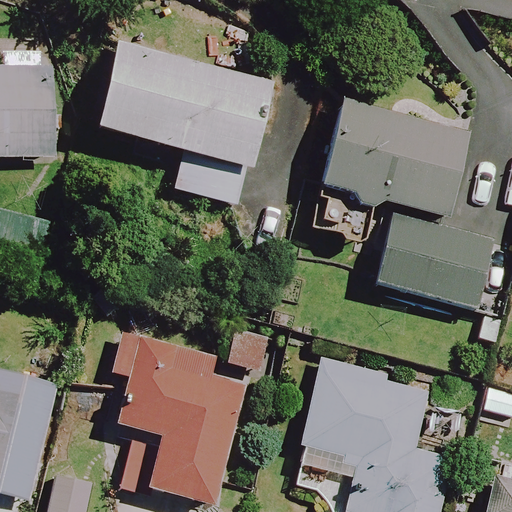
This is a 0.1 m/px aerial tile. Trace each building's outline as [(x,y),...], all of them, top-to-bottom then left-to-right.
[(268,90),(111,47),(86,137),(184,163),(174,200),(233,216),(268,90)] [(0,168),(45,168),(54,81),(0,71),(0,168)] [(506,260),(407,238),(395,290),(494,313),(506,260)] [(210,365),(114,341),(104,381),(118,384),(105,433),(155,445),(146,478),(118,470),(112,492),(189,511),(206,511),(237,391),(205,383),(210,365)] [(425,397),(319,368),(290,472),(359,491),(352,511),(436,511),(449,466),(409,455),(425,397)] [(0,503),(21,509),(50,392),(0,379),(0,503)] [(511,511),(511,490),(490,484),(482,511),(511,511)] [(82,511),(86,495),(48,486),(41,511),(82,511)]
